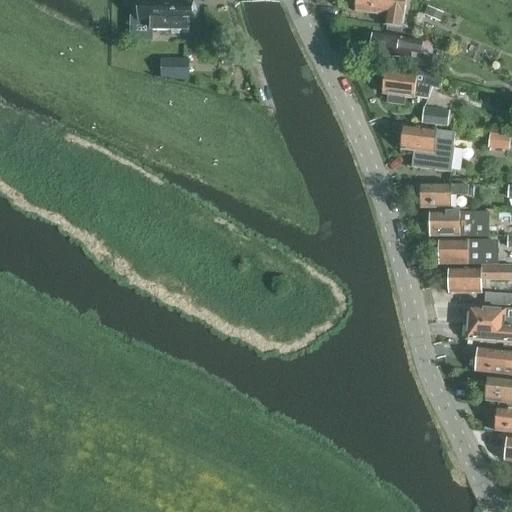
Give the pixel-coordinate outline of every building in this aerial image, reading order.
[(184,0),(139,0),(139,20),(151,20),(151,31),(188,31),(188,23),(192,23),(192,19),(194,19),(197,13),(194,6),(192,6),(192,2),(184,2),(184,0)] [(353,6),(355,8),(354,13),(384,17),(383,26),(387,27),(387,31),(401,34),(402,29),(406,0),(355,0),(354,1),(353,6)] [(428,7),(425,16),(437,20),(440,12),(428,7)] [(368,39),(366,50),(370,51),(370,55),(397,58),(411,60),(411,67),(429,71),(430,62),(421,61),(423,43),(399,38),(372,35),(372,39),(368,39)] [(223,52),(222,64),(235,65),(235,53),(223,52)] [(385,73),(383,95),(389,95),(388,103),(404,105),(405,98),(415,99),(415,98),(429,100),(432,87),(440,90),(443,78),(412,70),(411,76),(385,73)] [(450,112),(423,109),(422,123),(448,126),(450,112)] [(399,145),(402,146),(401,151),(413,152),(411,168),(451,173),(454,147),(453,147),(455,133),(404,127),(403,138),(400,139),(399,145)] [(489,147),(509,150),(510,137),(490,135),(489,147)] [(421,207),(421,210),(451,210),(451,197),(467,197),(467,187),(421,186),(421,197),(418,197),(418,207),(421,207)] [(485,213),(460,213),(430,213),(430,224),(427,226),(427,232),(430,233),(430,237),(485,237),(485,213)] [(439,253),(437,254),(437,260),(439,262),(439,265),(495,265),(495,241),(439,241),(439,253)] [(449,281),(446,283),(446,289),(449,291),(449,294),(481,294),(481,282),(511,281),(511,267),(481,267),(480,270),(449,270),(449,281)] [(487,294),(487,305),(505,306),(505,305),(508,305),(508,296),(487,294)] [(468,307),(467,324),(504,327),(511,327),(511,320),(505,320),(506,310),(468,307)] [(467,324),(466,341),(511,344),(511,328),(504,328),(504,327),(467,324)] [(474,361),(473,367),(476,369),(476,373),(511,376),(511,353),(478,350),(477,360),(474,361)] [(511,381),(488,378),(487,390),(484,391),(483,396),(486,398),(485,402),(511,405),(511,381)] [(493,426),(495,429),(495,431),(511,433),(511,409),(498,409),(497,418),(494,421),(493,426)]
